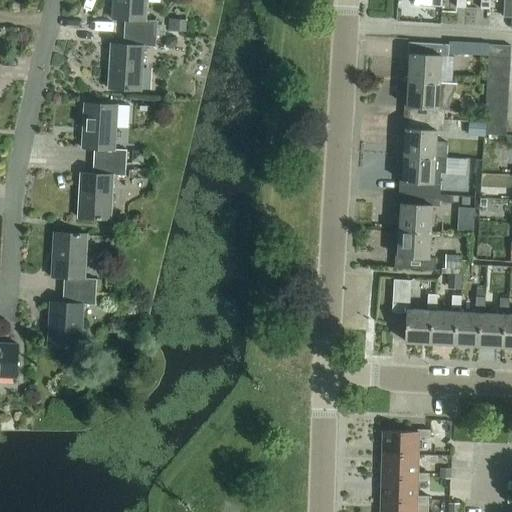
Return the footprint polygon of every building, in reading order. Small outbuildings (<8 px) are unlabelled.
[(125,31),(158,33),(159,20),(146,19),(147,0),(116,0),(116,3),(115,3),(114,19),(126,19),(125,31)] [(457,0),(457,8),(466,8),(466,0),(457,0)] [(490,10),(490,0),(481,0),(481,9),(490,10)] [(174,19),(174,31),(186,32),(186,20),(174,19)] [(158,33),(125,31),(125,45),(112,44),(111,59),(113,59),(113,68),(111,68),(110,88),(142,90),(145,45),(157,46),(158,33)] [(168,38),(167,47),(173,48),(177,44),(177,38),(168,38)] [(410,58),(409,80),(440,82),(442,55),(448,56),(448,44),(409,42),(408,58),(410,58)] [(459,44),(459,54),(469,54),(470,45),(470,42),(459,42),(459,44)] [(490,45),(489,57),(511,58),(511,46),(490,45)] [(510,69),(511,58),(489,57),(489,67),(510,69)] [(510,79),(510,69),(489,67),(488,78),(510,79)] [(509,90),(510,79),(488,78),(487,89),(509,90)] [(440,83),(440,82),(409,80),(408,101),(405,101),(405,117),(444,120),(444,111),(449,111),(450,106),(451,100),(454,95),(457,90),(457,84),(440,83)] [(509,101),(509,90),(487,89),(487,99),(509,101)] [(508,112),(509,101),(487,99),(486,111),(508,112)] [(95,148),(95,160),(127,162),(128,149),(116,148),(118,105),(85,103),(84,123),(86,124),(86,133),(84,132),(83,147),(95,148)] [(508,123),(508,112),(486,111),(486,122),(508,123)] [(406,132),(404,155),(448,158),(449,143),(437,142),(438,131),(443,131),(444,120),(405,117),(404,132),(406,132)] [(507,135),(508,123),(486,122),(485,134),(507,135)] [(401,176),(400,192),(441,194),(443,173),(447,173),(448,158),(404,155),(403,176),(401,176)] [(126,174),(127,162),(95,160),(94,174),(82,173),(80,194),(82,194),(82,202),(80,202),(79,217),(112,219),(114,173),(126,174)] [(441,194),(400,192),(399,208),(401,208),(400,230),(431,232),(433,206),(441,206),(441,194)] [(431,232),(400,230),(398,251),(396,251),(395,267),(435,269),(436,257),(430,257),(431,232)] [(64,289),(97,291),(98,278),(85,277),(88,234),(55,232),(54,251),(56,252),(56,260),(53,260),(53,276),(65,277),(64,289)] [(447,255),(446,267),(462,267),(462,255),(447,255)] [(449,274),(449,288),(462,289),(462,274),(449,274)] [(406,341),(431,343),(433,310),(437,310),(438,294),(429,293),(428,310),(410,309),(412,280),(395,279),(393,311),(408,312),(406,341)] [(97,304),(97,291),(64,289),(64,302),(51,302),(51,317),(52,317),(52,326),(50,326),(49,346),(82,348),(84,303),(97,304)] [(431,343),(455,344),(457,311),(461,312),(462,295),(453,295),(452,311),(437,310),(433,310),(431,343)] [(457,311),(455,344),(479,345),(481,313),(485,313),(486,297),(477,296),(476,313),(461,312),(457,311)] [(481,313),(479,345),(503,347),(505,314),(509,314),(510,298),(501,298),(500,314),(485,313),(481,313)] [(505,314),(503,347),(511,347),(511,314),(509,314),(505,314)] [(0,376),(19,378),(20,343),(0,341),(0,376)] [(384,430),(384,454),(419,455),(419,437),(431,437),(431,429),(418,429),(418,431),(384,430)] [(419,455),(384,454),(383,479),(418,480),(430,481),(430,473),(418,472),(419,455)] [(441,469),(440,477),(451,478),(451,469),(441,469)] [(383,479),(382,502),(417,503),(429,504),(430,496),(418,495),(418,480),(383,479)] [(382,502),(381,511),(417,511),(417,503),(382,502)] [(450,503),(449,511),(459,511),(460,504),(450,503)]
